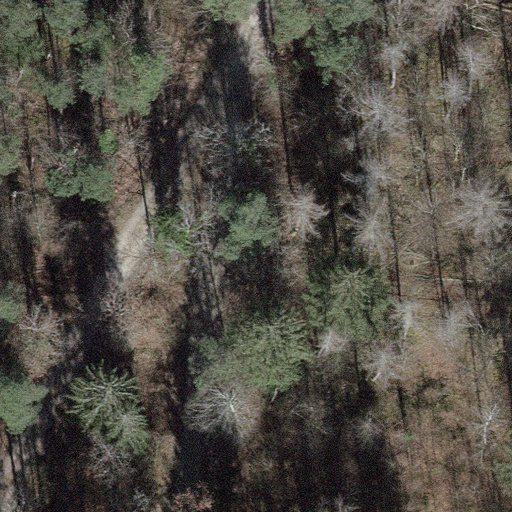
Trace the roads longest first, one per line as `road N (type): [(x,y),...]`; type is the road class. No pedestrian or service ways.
road 1 (track): [(7,511),(273,0)]
road 2 (track): [(210,511),(234,79)]
